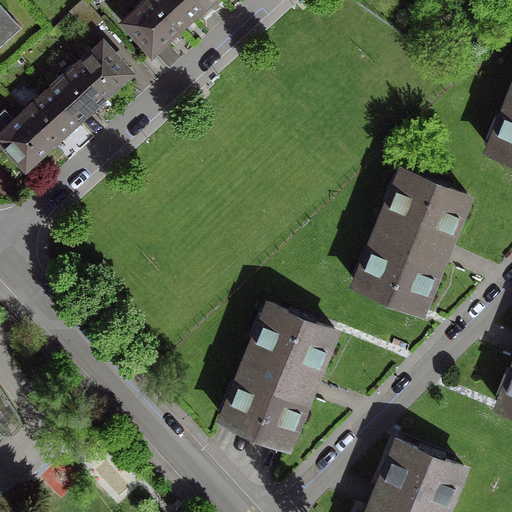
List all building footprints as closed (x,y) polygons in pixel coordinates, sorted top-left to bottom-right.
[(99,18),(83,0),(78,0),(69,9),(87,29),(99,18)] [(176,27),(151,0),(145,0),(123,21),(150,50),(176,27)] [(201,3),(198,0),(151,0),(176,27),(201,3)] [(0,43),(18,27),(0,7),(0,43)] [(127,71),(100,41),(74,64),(101,95),(127,71)] [(101,95),(74,64),(48,88),(75,118),(101,95)] [(511,83),(486,147),(511,156),(511,83)] [(75,118),(48,88),(22,112),(49,142),(75,118)] [(13,120),(3,109),(0,111),(0,139),(23,165),(49,142),(22,112),(13,120)] [(466,196),(399,168),(353,280),(420,308),(466,196)] [(341,332),(267,301),(217,423),(291,453),(341,332)] [(511,364),(496,402),(511,408),(511,364)] [(442,511),(462,466),(395,438),(364,511),(442,511)]
